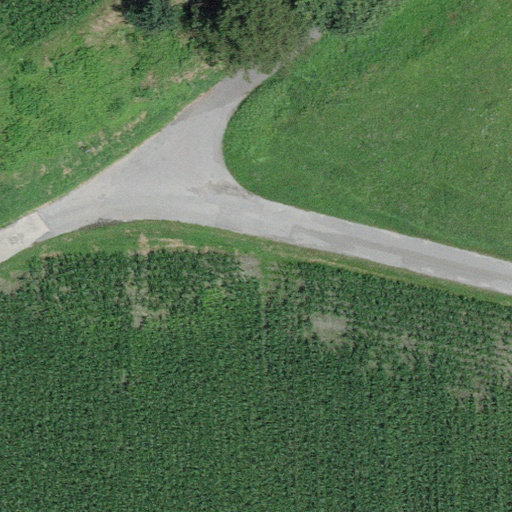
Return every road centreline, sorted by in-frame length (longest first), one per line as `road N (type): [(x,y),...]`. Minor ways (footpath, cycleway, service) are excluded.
road 1 (unclassified): [(142,159),(209,194),(511,281)]
road 2 (unclassified): [(345,0),(142,159)]
road 3 (unclassified): [(142,159),(0,250)]
